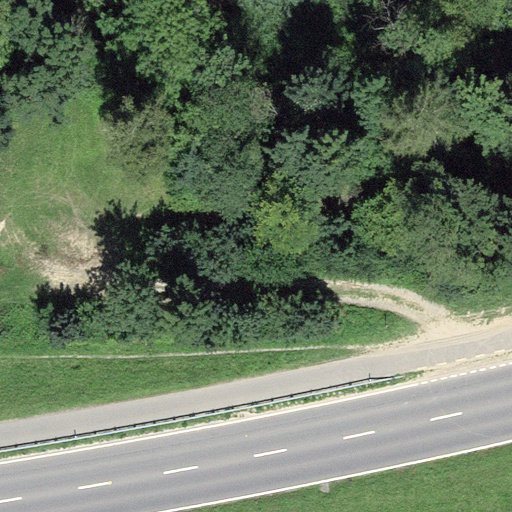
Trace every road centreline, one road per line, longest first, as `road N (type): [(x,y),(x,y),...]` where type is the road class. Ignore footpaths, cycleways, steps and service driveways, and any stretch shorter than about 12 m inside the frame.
road 1 (primary): [(511,403),(0,503)]
road 2 (track): [(468,346),(412,303),(314,284),(142,292)]
